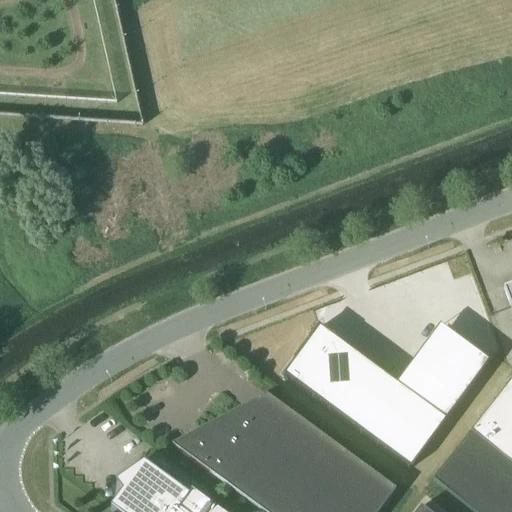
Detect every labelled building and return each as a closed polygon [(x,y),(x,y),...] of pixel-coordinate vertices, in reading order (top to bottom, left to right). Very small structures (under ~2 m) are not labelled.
[(511,285),(503,289),(510,309),(511,309),(511,311),(511,285)] [(318,329),(282,378),(408,472),(445,422),(444,422),(396,386),(318,329)] [(511,511),(511,385),(510,384),(432,482),(469,511),(511,511)] [(258,511),(379,511),(395,491),(266,397),(252,416),(245,411),(188,442),(181,452),(208,472),(207,474),(258,511)] [(119,496),(110,508),(116,511),(219,511),(191,491),(188,495),(143,463),(125,475),(125,476),(116,482),(122,491),(119,496)]
